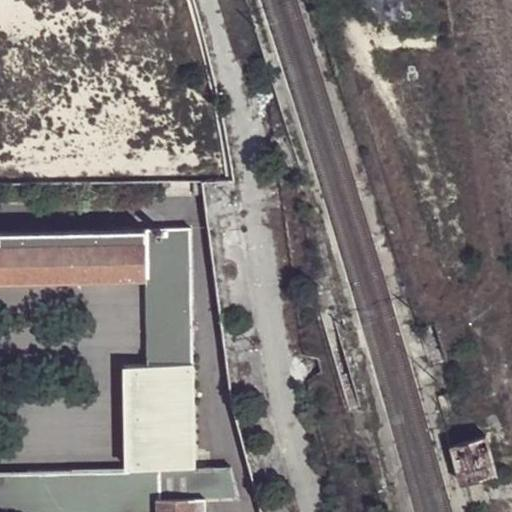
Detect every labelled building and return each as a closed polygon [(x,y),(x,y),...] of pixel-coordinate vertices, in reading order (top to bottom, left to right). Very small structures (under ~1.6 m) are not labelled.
[(191,226),(148,227),(149,267),(191,267),(191,226)] [(149,267),(148,227),(0,229),(0,278),(148,276),(149,267)] [(191,267),(149,267),(148,276),(149,361),(195,362),(191,267)] [(195,362),(149,361),(132,363),(132,467),(161,467),(195,466),(195,362)] [(487,434),(452,445),(462,482),(498,472),(487,434)] [(233,466),(195,466),(161,467),(161,496),(206,495),(206,498),(241,498),(233,466)] [(161,467),(132,467),(76,468),(75,511),(159,511),(161,496),(161,467)] [(75,511),(76,468),(30,469),(30,511),(75,511)] [(0,511),(30,511),(30,469),(0,469),(0,511)] [(206,511),(206,498),(206,495),(161,496),(159,511),(206,511)]
